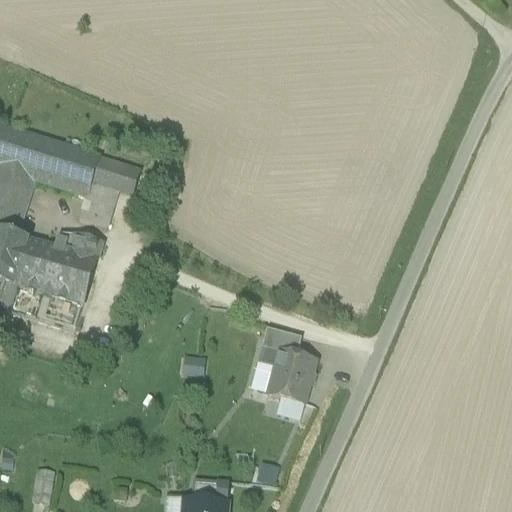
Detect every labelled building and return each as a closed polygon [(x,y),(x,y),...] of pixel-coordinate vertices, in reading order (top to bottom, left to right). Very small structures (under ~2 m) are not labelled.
[(24,139),(0,131),(0,173),(12,178),(24,139)] [(140,176),(24,139),(12,178),(35,185),(87,202),(115,210),(119,196),(132,201),(140,176)] [(12,178),(0,173),(0,206),(2,208),(12,178)] [(35,185),(12,178),(2,208),(0,215),(0,222),(21,229),(35,185)] [(115,210),(87,202),(75,241),(102,250),(115,210)] [(21,229),(0,222),(0,236),(17,242),(21,229)] [(17,242),(0,236),(0,287),(14,292),(29,246),(17,242)] [(69,259),(29,246),(14,292),(0,287),(0,341),(2,342),(11,318),(74,338),(102,250),(75,241),(69,259)] [(267,334),(255,331),(249,351),(262,354),(262,353),(267,334)] [(302,343),(267,334),(262,353),(263,354),(279,358),(279,357),(297,361),(302,343)] [(279,358),(263,354),(252,395),(268,400),(267,401),(305,411),(317,367),(297,361),(279,357),(279,358)] [(205,380),(206,361),(185,360),(184,379),(205,380)] [(275,490),(281,471),(262,466),(257,484),(275,490)] [(48,507),(54,475),(36,472),(30,504),(48,507)]
